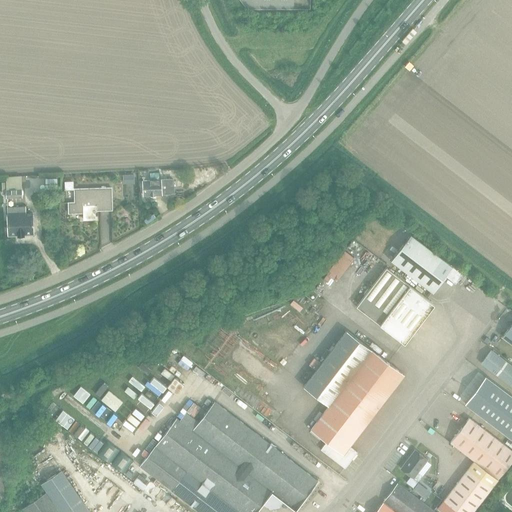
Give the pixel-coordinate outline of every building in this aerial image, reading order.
[(122,174),(123,184),(134,183),(134,174),(122,174)] [(168,177),(160,177),(160,175),(149,176),(149,180),(143,180),(143,194),(163,193),(163,192),(168,192),(168,177)] [(22,188),(21,188),(21,176),(5,176),(6,188),(7,188),(7,196),(22,195),(22,188)] [(45,189),(57,189),(57,178),(45,178),(45,189)] [(64,182),(65,189),(73,189),(73,181),(64,182)] [(87,217),(96,217),(96,209),(112,209),(111,187),(75,188),(76,202),(68,202),(68,212),(86,212),(87,217)] [(33,211),(26,211),(26,204),(8,205),(9,233),(34,232),(33,211)] [(451,265),(410,234),(390,260),(432,292),(446,274),(455,281),(461,273),(462,274),(463,273),(451,265)] [(356,306),(404,343),(434,304),(386,267),(356,306)] [(302,308),(306,303),(297,295),(293,300),(302,308)] [(310,305),(306,309),(314,318),(318,314),(310,305)] [(511,322),(501,336),(511,344),(511,322)] [(320,449),(345,468),(357,452),(349,446),(404,374),(346,330),(303,386),(328,405),(310,429),(326,441),(320,449)] [(511,386),(511,366),(490,350),(481,363),(511,386)] [(180,372),(184,369),(176,360),(172,363),(180,372)] [(511,396),(485,376),(465,403),(511,438),(511,396)] [(295,509),(317,480),(214,400),(192,429),(176,417),(139,465),(200,511),(255,511),(262,503),(269,508),(279,506),(283,500),(295,509)] [(450,442),(474,460),(498,479),(511,459),(511,450),(469,417),(450,442)] [(139,438),(149,426),(142,421),(133,433),(139,438)] [(36,462),(52,454),(50,451),(55,448),(53,444),(32,455),(36,462)] [(406,482),(413,487),(420,478),(415,474),(427,459),(415,450),(401,468),(411,476),(406,482)] [(442,511),(472,511),(498,479),(474,460),(437,508),(442,511)] [(46,491),(59,511),(86,511),(89,511),(61,469),(41,483),(46,491)] [(384,500),(399,511),(436,511),(398,482),(384,500)] [(59,511),(46,491),(23,507),(26,511),(59,511)] [(374,511),(396,511),(383,501),(374,511)]
